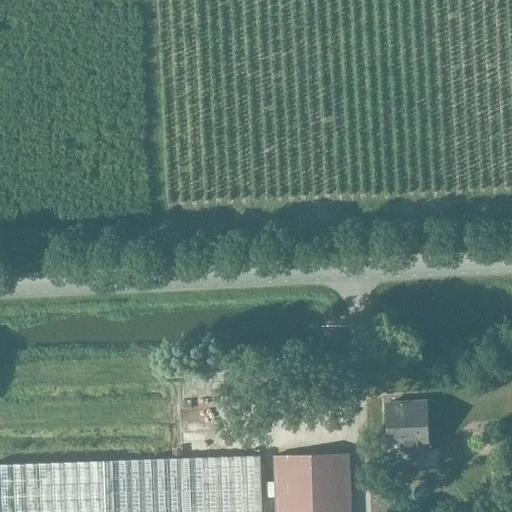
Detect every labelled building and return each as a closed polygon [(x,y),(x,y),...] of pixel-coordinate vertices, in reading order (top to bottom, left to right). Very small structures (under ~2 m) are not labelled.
[(226,366),(215,365),(215,399),(225,399),(226,366)] [(204,385),(214,385),(213,367),(204,368),(204,385)] [(426,436),(427,436),(426,401),(386,403),(387,438),(401,437),(401,450),(426,449),(426,436)] [(273,456),(275,511),(349,511),(348,454),(273,456)] [(261,511),(260,456),(0,465),(0,511),(261,511)]
